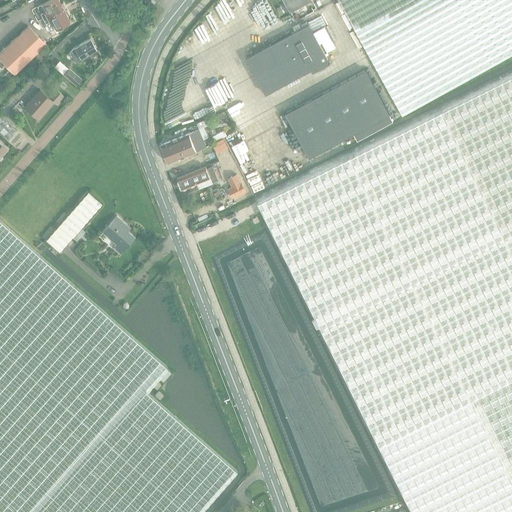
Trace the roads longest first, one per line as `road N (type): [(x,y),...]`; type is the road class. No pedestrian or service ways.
road 1 (primary): [(282,511),(138,129),(141,77),(159,36)]
road 2 (unclassified): [(0,189),(125,41)]
